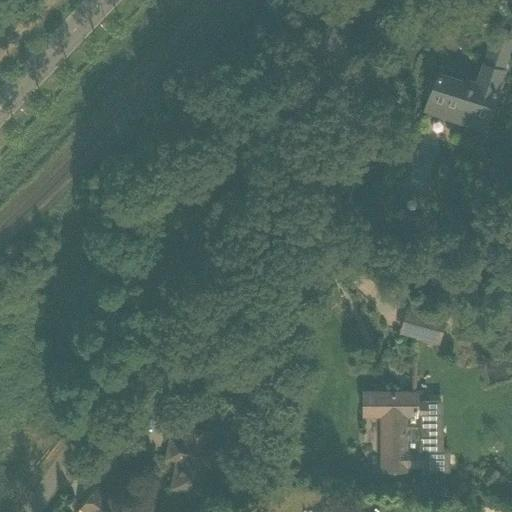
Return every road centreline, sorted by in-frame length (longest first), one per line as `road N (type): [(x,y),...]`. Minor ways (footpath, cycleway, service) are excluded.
road 1 (unclassified): [(33,511),(250,187),(359,0)]
road 2 (unclassified): [(252,511),(382,0)]
road 3 (tertiary): [(0,114),(110,0)]
